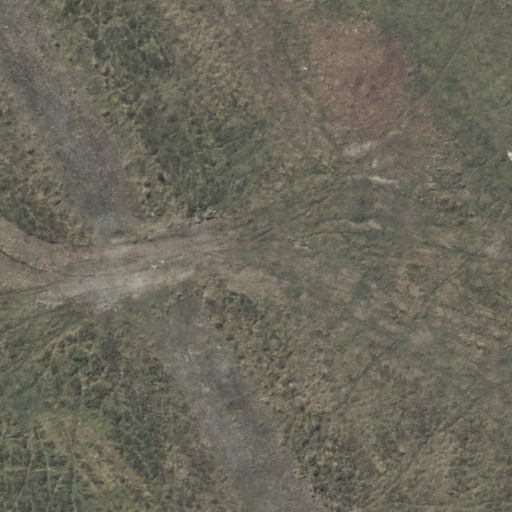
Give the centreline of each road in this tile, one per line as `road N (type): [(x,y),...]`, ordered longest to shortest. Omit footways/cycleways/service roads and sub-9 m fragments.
road 1 (track): [(319,511),(53,0)]
road 2 (track): [(0,307),(67,294),(303,214),(374,211),(467,227),(511,246)]
